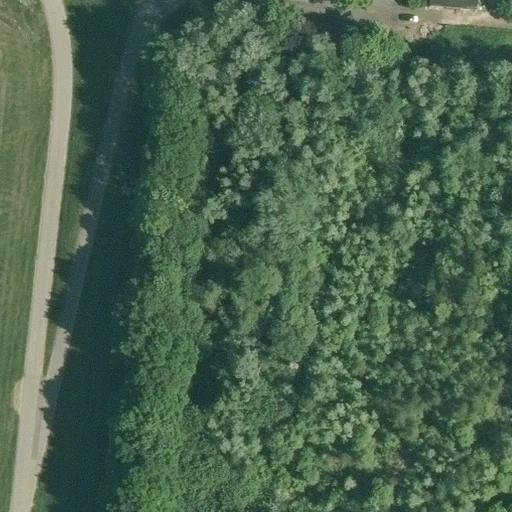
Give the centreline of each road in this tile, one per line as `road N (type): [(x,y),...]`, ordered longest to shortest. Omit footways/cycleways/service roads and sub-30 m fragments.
road 1 (unclassified): [(28,444),(52,380),(122,80),(151,0)]
road 2 (unclassified): [(28,444),(64,74),(50,0)]
